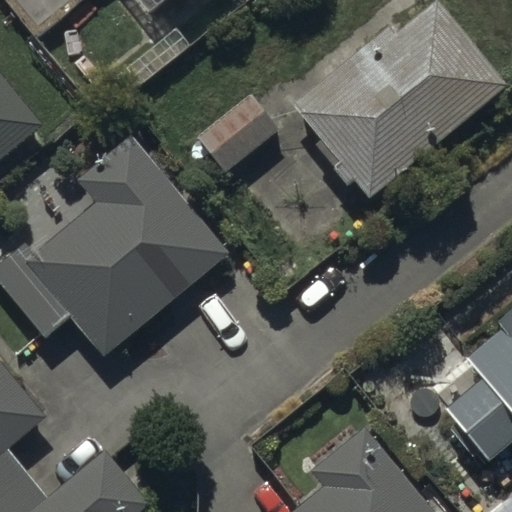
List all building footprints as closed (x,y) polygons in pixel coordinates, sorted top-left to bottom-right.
[(150,0),(161,13),(175,0),(180,0),(188,9),(199,0),(150,0)] [(397,40),(298,121),(345,178),(339,183),(352,200),(358,195),(375,216),(511,103),(441,17),(403,48),(397,40)] [(0,175),(46,137),(0,83),(0,175)] [(254,106),(202,151),(229,182),(281,137),(254,106)] [(29,252),(0,276),(0,291),(51,351),(75,330),(111,372),(233,268),(133,150),(80,195),(99,217),(42,266),(29,252)] [(504,344),(468,373),(485,395),(448,425),(490,478),(511,459),(511,326),(499,338),(504,344)] [(0,370),(0,511),(152,511),(109,461),(51,510),(11,462),(50,429),(0,370)] [(427,511),(364,433),(308,478),(320,493),(296,511),(427,511)]
